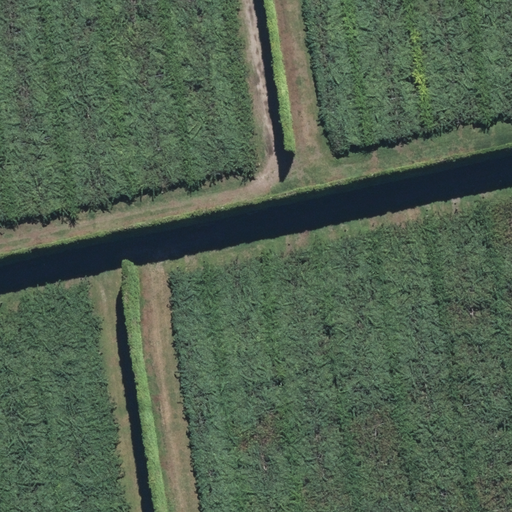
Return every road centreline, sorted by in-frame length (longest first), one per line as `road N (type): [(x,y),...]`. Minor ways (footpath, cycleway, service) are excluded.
road 1 (track): [(196,511),(163,284),(511,211)]
road 2 (track): [(0,253),(511,137)]
road 3 (track): [(153,511),(122,296),(0,322)]
road 4 (track): [(265,0),(295,186)]
road 5 (track): [(324,180),(297,0)]
